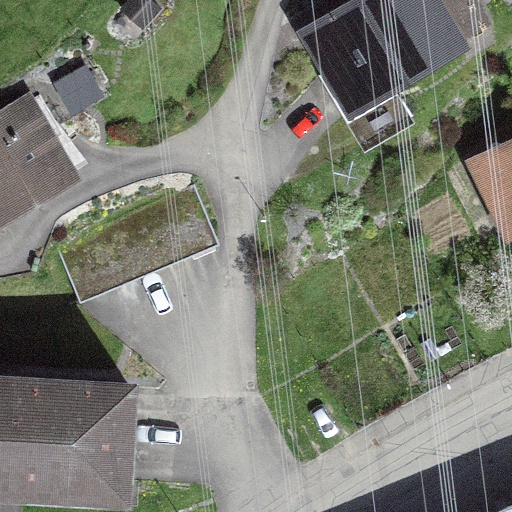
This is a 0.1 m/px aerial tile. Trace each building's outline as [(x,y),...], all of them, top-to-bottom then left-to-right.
[(361,0),(308,32),(352,106),(458,43),(483,26),(467,0),(361,0)] [(50,139),(62,132),(39,94),(0,117),(0,214),(70,173),(50,139)] [(511,230),(511,228),(511,143),(477,160),(511,230)] [(78,298),(216,239),(193,184),(54,242),(78,298)] [(0,472),(123,479),(128,387),(0,378),(0,472)]
